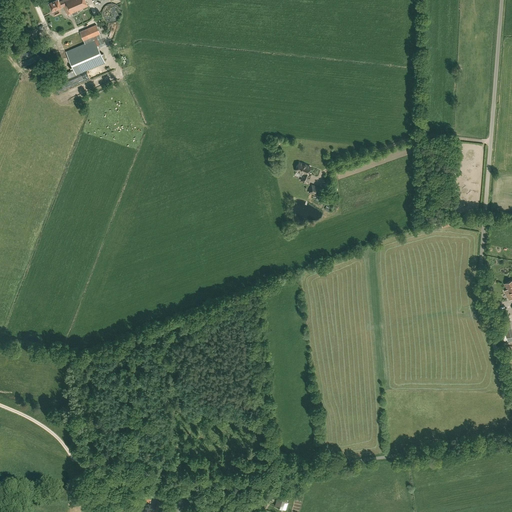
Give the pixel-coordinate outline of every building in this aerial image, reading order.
[(78,13),(77,10),(88,6),(85,0),(63,0),(60,2),(59,0),(55,0),(49,3),(52,11),(53,11),(55,15),(61,12),(59,8),(65,6),(68,14),(72,13),(73,15),(78,13)] [(119,14),(117,4),(110,4),(111,9),(112,12),(114,12),(114,15),(119,14)] [(94,37),(101,34),(100,34),(100,33),(97,24),(80,32),(85,43),(66,51),(74,70),(72,71),(71,70),(65,73),(68,79),(77,75),(105,62),(99,47),(94,37)] [(20,46),(16,37),(11,39),(15,48),(20,46)] [(307,182),(311,174),(308,173),(310,167),(299,163),(296,171),(304,174),(301,180),(307,182)] [(312,183),(308,192),(317,196),(321,187),(312,183)] [(511,333),(508,317),(502,318),(506,338),(511,336),(511,333)] [(136,498),(150,502),(155,486),(141,481),(136,498)] [(278,496),(275,506),(282,508),(285,501),(287,502),(288,500),(278,496)] [(160,501),(156,511),(164,511),(167,503),(160,501)] [(188,509),(172,504),(168,503),(165,511),(169,511),(193,511),(188,510),(188,509)]
